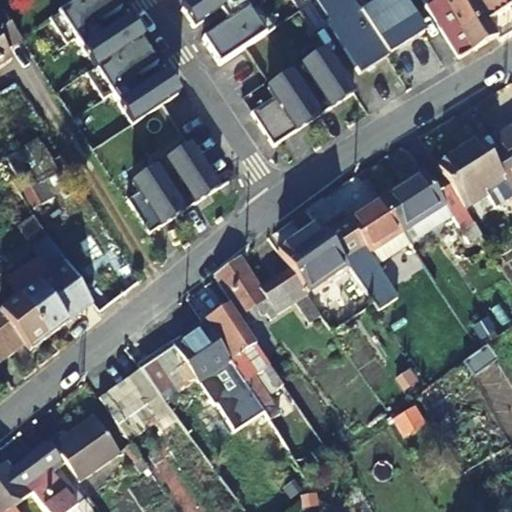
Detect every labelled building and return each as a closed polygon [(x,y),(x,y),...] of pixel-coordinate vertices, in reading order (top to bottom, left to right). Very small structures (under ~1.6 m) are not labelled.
[(115,93),(135,124),(181,94),(169,75),(143,92),(135,80),(161,63),(132,20),(107,36),(99,25),(124,8),(119,0),(79,0),(52,18),(70,44),(78,38),(98,67),(89,73),(106,99),(115,93)] [(252,8),(246,0),(197,0),(186,8),(198,27),(223,10),(231,22),(206,38),(223,64),(278,28),(261,2),(252,8)] [(350,0),(314,0),(329,23),(327,24),(346,54),(358,73),(387,55),(359,13),(350,0)] [(380,0),(359,13),(387,55),(424,33),(404,0),(380,0)] [(488,22),(475,0),(440,0),(438,1),(437,0),(422,0),(458,58),(496,35),(488,22)] [(511,11),(511,0),(475,0),(488,22),(510,9),(511,11)] [(0,58),(9,52),(6,48),(20,39),(0,8),(0,7),(0,58)] [(303,80),(323,114),(358,91),(330,48),(307,64),(313,73),(303,80)] [(279,144),(323,114),(303,80),(296,71),(273,86),(279,96),(256,111),(279,144)] [(511,164),(511,126),(494,137),(503,150),(511,164)] [(464,149),(467,154),(483,145),(480,140),(464,149)] [(75,182),(66,168),(56,173),(38,142),(8,159),(19,178),(18,181),(32,209),(55,198),(53,194),(63,189),(67,196),(77,191),(72,184),(75,182)] [(511,164),(503,150),(491,156),(483,145),(467,154),(464,149),(436,167),(445,181),(464,210),(505,184),(511,194),(511,164)] [(175,172),(164,179),(185,213),(220,190),(192,147),(169,162),(175,172)] [(164,179),(158,169),(135,185),(141,194),(129,202),(151,236),(185,213),(164,179)] [(453,219),(469,245),(481,237),(464,210),(445,181),(435,188),(424,172),(381,200),(403,234),(415,226),(423,239),(453,219)] [(398,298),(378,268),(410,246),(403,234),(381,200),(347,221),(343,215),(321,230),(346,267),(377,313),(398,298)] [(321,230),(318,226),(299,238),(302,243),(280,258),(290,272),(306,295),(346,267),(321,230)] [(71,230),(58,237),(81,285),(95,278),(71,230)] [(302,243),(299,238),(277,253),(280,258),(302,243)] [(50,274),(39,259),(7,284),(12,293),(48,338),(93,304),(65,264),(50,274)] [(295,305),(309,325),(321,317),(306,295),(290,272),(260,291),(240,261),(215,280),(248,328),(266,316),(270,321),(295,305)] [(0,362),(23,345),(28,352),(48,338),(12,293),(0,301),(0,362)] [(283,387),(230,307),(212,319),(204,324),(206,326),(212,336),(261,411),(272,404),(268,397),(283,387)] [(212,336),(206,326),(174,348),(203,391),(212,405),(214,408),(223,402),(231,414),(245,407),(279,458),(289,453),(261,411),(212,336)] [(172,389),(154,361),(140,371),(159,397),(160,398),(172,389)] [(159,397),(140,371),(127,380),(146,406),(159,397)] [(146,406),(127,380),(115,389),(133,415),(146,406)] [(133,415),(115,389),(99,400),(117,426),(133,415)] [(197,395),(206,409),(212,405),(203,391),(197,395)] [(67,440),(63,436),(50,445),(77,485),(119,455),(95,421),(67,440)] [(11,475),(6,469),(0,473),(0,492),(13,510),(31,498),(42,511),(72,511),(76,509),(49,471),(59,465),(48,449),(11,475)] [(148,470),(141,460),(133,466),(140,475),(148,470)] [(0,511),(14,511),(13,510),(0,492),(0,511)]
